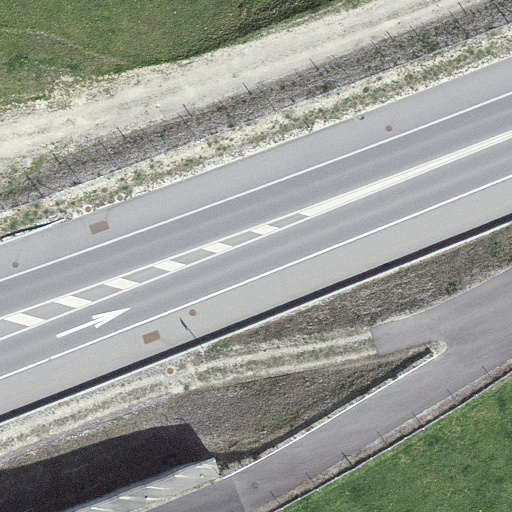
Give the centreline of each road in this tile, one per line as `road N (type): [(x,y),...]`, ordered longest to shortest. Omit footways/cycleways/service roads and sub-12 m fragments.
road 1 (trunk): [(0,356),(240,262),(460,152)]
road 2 (trunk): [(460,152),(0,296)]
road 3 (track): [(0,123),(252,62),(428,0)]
